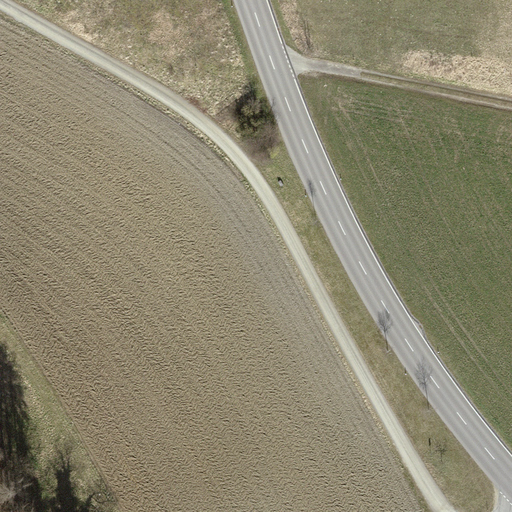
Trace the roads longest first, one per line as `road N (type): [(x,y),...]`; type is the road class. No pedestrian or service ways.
road 1 (track): [(441,511),(240,163),(158,94),(0,3)]
road 2 (tertiary): [(252,0),(320,180),(363,267),(429,374),(511,477)]
road 3 (track): [(271,57),(511,104)]
